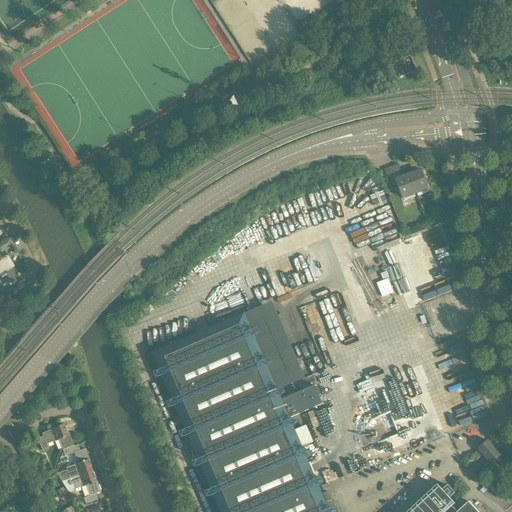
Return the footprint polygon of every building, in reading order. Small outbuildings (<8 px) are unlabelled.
[(393,63),(400,78),(417,71),(411,56),(393,63)] [(398,165),(391,167),(394,174),(400,171),(398,165)] [(394,174),(391,167),(384,170),(386,177),(394,174)] [(421,171),(408,176),(415,194),(428,189),(421,171)] [(415,194),(408,176),(395,181),(403,199),(415,194)] [(386,264),(405,306),(449,289),(431,245),(386,264)] [(13,266),(3,253),(0,255),(0,273),(5,270),(6,271),(13,266)] [(390,279),(379,281),(382,296),(393,293),(390,279)] [(153,351),(219,511),(329,511),(290,418),(323,405),(315,386),(282,400),(245,313),(153,351)] [(62,450),(72,446),(73,446),(69,436),(67,436),(63,425),(42,434),(43,437),(37,439),(42,451),(48,448),(46,445),(55,441),(55,442),(58,440),(62,450)] [(501,455),(488,441),(479,449),(479,450),(473,455),(477,459),(483,454),(492,464),(501,455)] [(56,474),(61,482),(91,471),(87,460),(89,459),(85,449),(79,451),(77,446),(73,447),(72,446),(62,450),(64,457),(74,453),(78,464),(74,465),(66,468),(67,470),(56,474)] [(91,471),(61,482),(68,492),(74,490),(86,486),(89,496),(83,499),(85,504),(97,500),(95,494),(101,492),(97,482),(95,482),(91,471)] [(458,490),(463,495),(468,490),(464,485),(458,490)] [(411,511),(444,511),(449,508),(448,508),(454,502),(439,486),(411,511)] [(63,488),(57,492),(61,499),(68,495),(63,488)] [(478,511),(469,502),(457,511),(478,511)]
